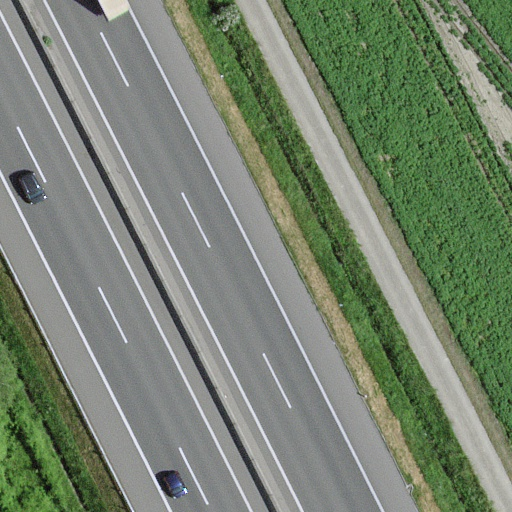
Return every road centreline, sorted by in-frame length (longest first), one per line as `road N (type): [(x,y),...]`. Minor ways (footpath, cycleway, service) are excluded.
road 1 (motorway): [(336,511),(77,0)]
road 2 (motorway): [(0,116),(199,511)]
